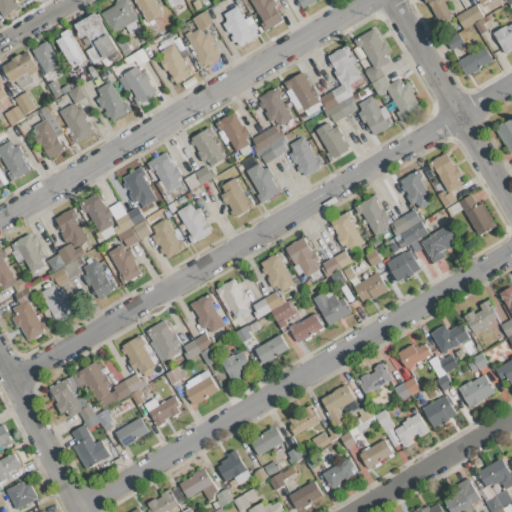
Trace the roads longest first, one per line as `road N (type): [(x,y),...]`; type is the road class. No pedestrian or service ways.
road 1 (residential): [(511,84),(13,382)]
road 2 (residential): [(511,251),(79,509)]
road 3 (residential): [(372,0),(0,221)]
road 4 (residential): [(390,0),(511,205)]
road 5 (residential): [(511,417),(353,511)]
road 6 (residential): [(0,356),(80,511)]
